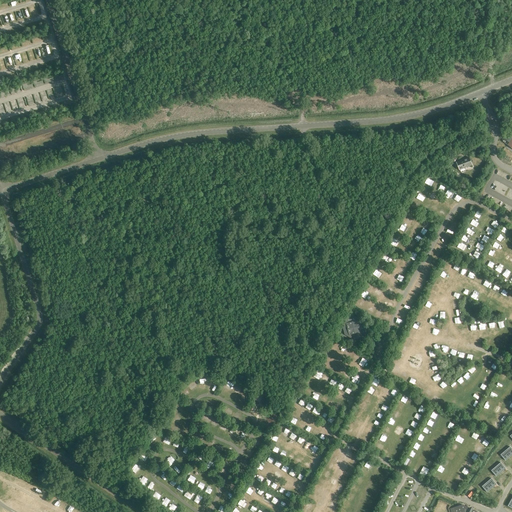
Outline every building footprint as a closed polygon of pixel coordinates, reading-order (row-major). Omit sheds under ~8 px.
[(454,153),(447,156),(450,164),(451,163),(450,160),(456,158),(454,153)] [(459,170),(472,165),(469,157),(456,162),(459,170)] [(362,321),(355,317),(347,319),(342,326),(345,334),(352,339),(360,337),(365,329),(362,321)] [(511,448),(510,446),(500,455),(505,461),(506,460),(505,459),(511,453),(511,448)] [(506,468),(501,462),(491,470),(496,476),(495,475),(504,467),(505,469),(506,468)] [(496,484),(491,478),(482,486),(487,492),(486,491),(495,483),(496,484)]
